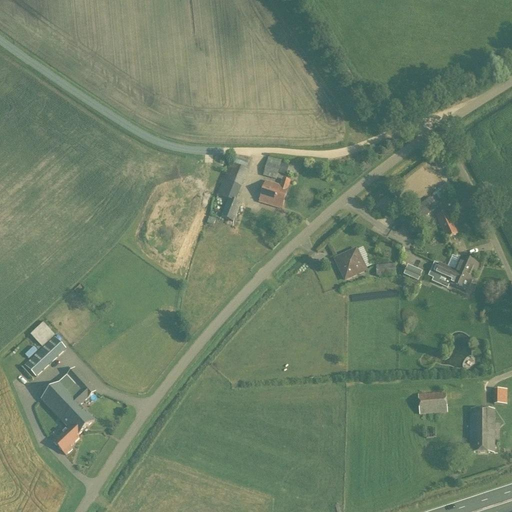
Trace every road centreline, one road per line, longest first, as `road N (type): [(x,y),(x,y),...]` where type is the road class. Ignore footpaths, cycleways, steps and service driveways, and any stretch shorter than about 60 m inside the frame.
road 1 (unclassified): [(443,126),(248,290),(79,511)]
road 2 (track): [(385,134),(318,154),(164,145),(0,41)]
road 3 (track): [(304,0),(385,134),(427,120),(443,126)]
